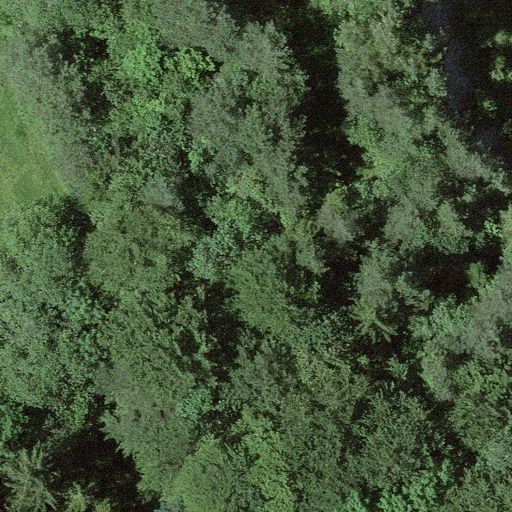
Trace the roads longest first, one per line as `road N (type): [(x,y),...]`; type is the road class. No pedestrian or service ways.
road 1 (track): [(0,27),(145,338)]
road 2 (track): [(145,338),(163,477),(154,511)]
